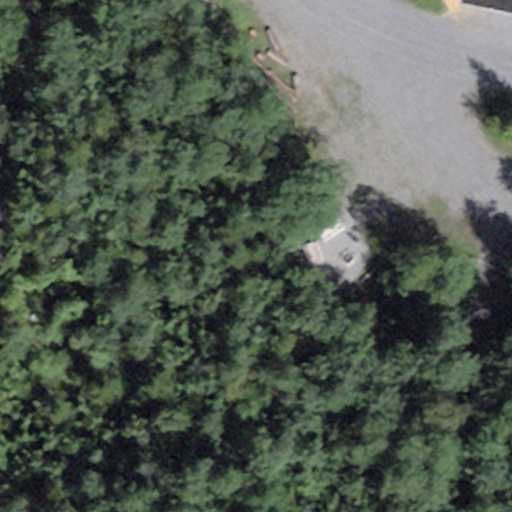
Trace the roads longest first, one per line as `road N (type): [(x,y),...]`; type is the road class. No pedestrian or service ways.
road 1 (track): [(511,218),(453,511)]
road 2 (track): [(504,231),(434,146),(431,44)]
road 3 (track): [(511,67),(474,61),(335,0)]
